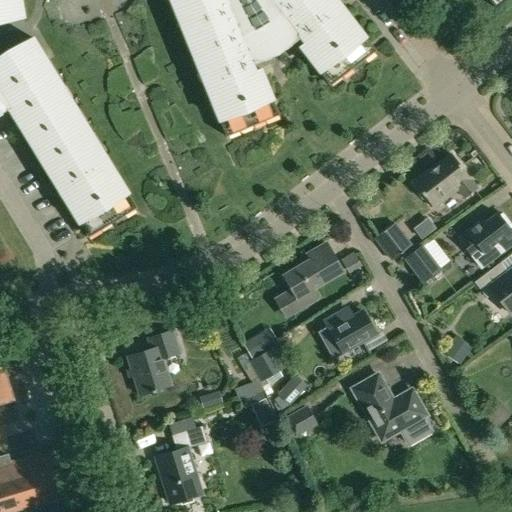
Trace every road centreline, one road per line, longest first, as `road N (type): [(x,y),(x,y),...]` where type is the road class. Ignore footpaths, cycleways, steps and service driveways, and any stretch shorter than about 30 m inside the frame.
road 1 (residential): [(0,314),(199,276),(245,253),(333,188)]
road 2 (residential): [(488,464),(333,188)]
road 3 (residential): [(333,188),(455,92)]
